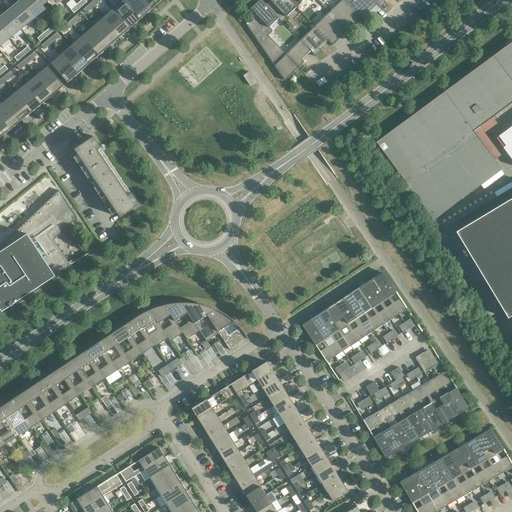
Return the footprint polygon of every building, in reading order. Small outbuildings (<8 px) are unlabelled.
[(47,2),(44,0),(24,0),(20,3),(19,2),(33,19),(45,9),(44,8),(44,9),(42,6),(47,2)] [(152,10),(143,0),(127,0),(126,1),(141,19),(152,10)] [(143,0),(152,10),(162,0),(143,0)] [(259,18),(255,22),(268,36),(273,31),(270,27),(279,19),(282,22),(260,0),(259,0),(250,9),(259,18)] [(296,8),(288,0),(269,0),(273,4),(269,8),(261,0),(260,0),(282,22),(296,8)] [(365,21),(344,0),(341,0),(329,13),(349,33),(355,28),(353,25),(361,17),(365,21)] [(381,8),(372,0),(344,0),(365,21),(371,15),(369,13),(377,5),(380,9),(381,8)] [(372,0),(381,8),(386,3),(384,0),(372,0)] [(141,19),(126,1),(115,10),(131,28),(141,19)] [(33,19),(19,2),(13,6),(14,7),(15,8),(9,13),(7,11),(7,12),(21,29),(33,19)] [(94,7),(90,3),(84,8),(88,12),(94,7)] [(80,8),(77,4),(71,10),(74,13),(80,8)] [(131,28),(115,10),(105,20),(120,37),(131,28)] [(21,29),(7,12),(2,16),(3,16),(3,17),(0,20),(0,26),(10,38),(12,36),(15,39),(23,33),(20,30),(21,29)] [(349,33),(329,13),(315,26),(333,45),(338,39),(336,37),(344,29),(349,34),(349,33)] [(79,20),(76,16),(70,21),(73,25),(79,20)] [(286,54),(268,36),(255,22),(251,18),(246,24),(285,81),(304,62),(302,59),(310,51),(316,57),(316,56),(300,40),(286,54)] [(120,37),(105,20),(94,29),(110,46),(120,37)] [(73,25),(70,21),(63,26),(67,30),(73,25)] [(10,38),(0,26),(0,46),(1,45),(4,48),(11,42),(9,39),(10,38)] [(333,45),(315,26),(300,40),(316,56),(322,51),(319,49),(328,40),(332,45),(333,45)] [(54,31),(51,27),(44,33),(47,36),(54,31)] [(110,46),(94,29),(84,38),(99,55),(110,46)] [(47,36),(44,33),(37,38),(40,42),(47,36)] [(58,38),(55,34),(49,39),(52,43),(58,38)] [(99,55),(84,38),(74,47),(89,64),(99,55)] [(52,43),(49,39),(43,44),(46,48),(52,43)] [(511,41),(376,142),(433,220),(502,170),(491,155),(488,158),(485,153),(488,151),(474,131),(483,124),(476,114),(484,108),(492,118),(511,102),(511,41)] [(31,50),(28,46),(21,52),(24,56),(31,50)] [(89,64),(74,47),(63,56),(79,73),(89,64)] [(24,56),(21,52),(14,57),(17,61),(24,56)] [(33,59),(30,55),(24,60),(27,64),(33,59)] [(79,73),(63,56),(52,65),(68,83),(79,73)] [(27,64),(24,60),(18,65),(21,69),(27,64)] [(64,86),(49,68),(38,77),(53,95),(64,86)] [(12,76),(9,72),(3,77),(6,81),(12,76)] [(256,82),(249,72),(244,76),(251,86),(256,82)] [(53,95),(38,77),(27,86),(42,104),(53,95)] [(42,104),(27,86),(17,95),(31,113),(42,104)] [(31,113),(17,95),(6,103),(21,121),(31,113)] [(21,121),(6,103),(0,108),(0,117),(10,130),(21,121)] [(0,138),(10,130),(0,117),(0,138)] [(511,126),(498,137),(505,146),(502,147),(511,160),(511,126)] [(94,137),(74,150),(120,218),(139,205),(132,193),(131,194),(100,148),(101,148),(94,137)] [(77,218),(59,190),(0,246),(0,308),(0,309),(2,312),(10,306),(11,307),(13,305),(55,276),(54,275),(70,265),(54,240),(77,218)] [(511,198),(456,232),(508,318),(511,315),(511,198)] [(397,293),(384,273),(376,279),(389,299),(392,304),(399,314),(407,309),(401,298),(394,302),(391,297),(397,293)] [(389,299),(376,279),(368,284),(381,304),(384,309),(391,319),(399,314),(392,304),(386,308),(383,303),(389,299)] [(381,304),(368,284),(360,289),(373,309),(376,314),(383,325),(391,319),(384,309),(378,313),(375,308),(381,304)] [(373,309),(360,289),(352,294),(365,315),(368,320),(375,330),(383,325),(376,314),(370,318),(367,313),(373,309)] [(365,315),(352,294),(343,300),(367,335),(375,330),(368,320),(362,324),(359,319),(365,315)] [(367,335),(343,300),(335,305),(349,325),(355,321),(358,326),(352,330),(359,341),(367,335)] [(195,323),(181,303),(177,303),(173,304),(169,304),(165,305),(175,321),(184,316),(188,323),(180,328),(187,339),(199,331),(206,342),(207,341),(199,330),(195,323)] [(183,303),(181,303),(195,323),(203,318),(208,325),(199,330),(207,341),(219,333),(230,350),(200,305),(197,304),(192,303),(191,303),(187,303),(183,303)] [(187,339),(180,328),(175,321),(165,305),(161,306),(157,307),(154,309),(150,310),(159,323),(167,318),(172,325),(163,330),(171,341),(183,333),(187,339)] [(204,305),(200,305),(230,350),(248,339),(249,338),(246,335),(244,332),(242,329),(240,327),(229,335),(224,328),(234,321),(232,319),(230,318),(229,317),(226,315),(223,313),(220,311),(218,311),(215,309),(210,307),(207,306),(205,306),(204,305)] [(349,325),(335,305),(327,310),(341,331),(347,327),(350,332),(344,336),(351,346),(359,341),(352,330),(349,325)] [(171,341),(163,330),(159,323),(150,310),(147,312),(143,313),(140,315),(137,317),(144,328),(152,323),(157,330),(149,335),(156,346),(168,338),(170,341),(171,341)] [(351,346),(344,336),(341,331),(327,310),(319,316),(333,336),(339,332),(342,337),(336,341),(343,351),(351,346)] [(343,351),(336,341),(333,336),(319,316),(311,321),(325,341),(331,337),(334,342),(328,346),(335,357),(343,351)] [(156,346),(149,335),(144,328),(137,317),(124,325),(131,336),(139,330),(145,340),(137,345),(143,354),(155,346),(156,346)] [(335,357),(328,346),(325,341),(311,321),(303,326),(316,347),(323,343),(326,348),(320,352),(327,362),(335,357)] [(143,354),(137,345),(131,336),(124,325),(112,334),(118,344),(127,338),(133,348),(125,353),(130,362),(143,354)] [(130,362),(125,353),(118,344),(112,334),(99,342),(106,352),(114,347),(120,356),(112,362),(118,370),(130,362)] [(203,344),(206,349),(212,345),(208,340),(203,344)] [(118,370),(112,362),(106,352),(99,342),(87,350),(93,360),(102,355),(108,365),(100,370),(105,378),(118,370)] [(105,378),(100,370),(93,360),(87,350),(74,359),(81,369),(89,363),(95,373),(87,378),(93,387),(105,378)] [(172,362),(176,368),(182,363),(178,358),(172,362)] [(93,387),(87,378),(81,369),(74,359),(62,367),(68,377),(77,372),(83,381),(75,387),(80,395),(93,387)] [(360,360),(352,366),(358,374),(366,369),(360,360)] [(267,362),(231,384),(236,394),(258,380),(257,380),(273,371),(267,362)] [(348,368),(344,371),(350,379),(358,374),(352,366),(348,368)] [(80,395),(75,387),(68,377),(62,367),(49,375),(56,385),(64,380),(70,389),(62,395),(68,403),(80,395)] [(158,371),(162,377),(168,372),(165,367),(158,371)] [(400,378),(404,376),(399,367),(391,372),(396,381),(400,378)] [(278,379),(273,371),(257,380),(258,380),(263,389),(278,379)] [(453,381),(446,371),(438,376),(444,386),(447,392),(460,412),(468,407),(456,386),(449,390),(446,385),(453,381)] [(68,403),(62,395),(56,385),(49,375),(37,383),(43,394),(52,388),(58,398),(50,403),(55,412),(68,403)] [(444,386),(438,376),(429,381),(436,391),(439,397),(451,417),(460,412),(447,392),(441,395),(438,390),(444,386)] [(149,388),(153,385),(149,379),(145,381),(149,388)] [(283,388),(278,379),(263,389),(268,397),(283,388)] [(436,391),(429,381),(421,386),(428,396),(431,401),(443,422),(451,417),(439,397),(433,400),(430,395),(436,391)] [(375,393),(379,390),(374,382),(366,387),(371,396),(375,393)] [(55,412),(50,403),(43,394),(37,383),(24,392),(31,402),(39,396),(45,406),(37,411),(43,420),(55,412)] [(234,395),(228,386),(192,409),(197,418),(212,408),(213,408),(234,395)] [(428,396),(421,386),(413,391),(419,401),(422,406),(435,427),(443,422),(431,401),(425,405),(422,400),(428,396)] [(289,397),(283,388),(268,397),(274,406),(289,397)] [(120,400),(125,397),(122,391),(117,395),(120,400)] [(419,401),(413,391),(405,395),(427,432),(435,427),(422,406),(416,410),(413,405),(419,401)] [(43,420),(37,411),(31,402),(24,392),(12,400),(18,410),(27,405),(33,414),(25,420),(30,428),(43,420)] [(427,432),(405,395),(396,400),(403,411),(409,407),(412,413),(406,416),(418,437),(427,432)] [(294,405),(289,397),(274,406),(279,415),(294,405)] [(107,407),(111,404),(107,398),(103,401),(107,407)] [(30,428),(25,420),(18,410),(12,400),(0,407),(0,409),(6,418),(14,413),(20,423),(12,428),(18,437),(30,428)] [(403,411),(396,400),(388,405),(395,416),(401,412),(404,417),(398,421),(410,442),(418,437),(406,416),(403,411)] [(300,414),(294,405),(279,415),(284,423),(300,414)] [(410,442),(398,421),(395,416),(388,405),(380,410),(386,421),(392,417),(395,422),(389,426),(402,447),(410,442)] [(212,408),(197,418),(203,426),(218,417),(213,408),(212,408)] [(18,437),(12,428),(6,418),(0,409),(0,422),(2,421),(8,431),(0,436),(5,445),(18,437)] [(402,447),(389,426),(386,421),(380,410),(372,415),(378,426),(384,422),(387,427),(381,431),(394,452),(402,447)] [(76,416),(79,420),(84,417),(81,412),(76,416)] [(305,423),(300,414),(284,423),(290,432),(305,423)] [(394,452),(381,431),(378,426),(372,415),(363,420),(369,431),(376,427),(379,432),(372,436),(385,457),(394,452)] [(223,425),(218,417),(203,426),(208,435),(223,425)] [(310,431),(305,423),(290,432),(295,441),(310,431)] [(70,432),(74,429),(71,424),(66,427),(70,432)] [(229,434),(223,425),(208,435),(213,444),(229,434)] [(51,431),(55,437),(59,434),(55,428),(51,431)] [(505,450),(492,429),(484,435),(496,455),(499,461),(505,471),(511,467),(511,462),(508,455),(501,459),(498,454),(505,450)] [(316,440),(310,431),(295,441),(301,449),(316,440)] [(234,443),(229,434),(213,444),(219,452),(234,443)] [(496,455),(484,435),(475,439),(488,460),(491,465),(497,476),(505,471),(499,461),(493,464),(490,459),(496,455)] [(488,460),(475,439),(467,444),(479,465),(483,470),(489,481),(497,476),(491,465),(485,469),(482,464),(488,460)] [(321,449),(316,440),(301,449),(306,458),(321,449)] [(239,451),(234,443),(219,452),(224,461),(239,451)] [(479,465),(467,444),(459,449),(471,470),(474,475),(481,486),(489,481),(483,470),(476,474),(473,469),(479,465)] [(130,466),(120,472),(126,482),(145,470),(144,470),(165,457),(159,448),(139,460),(139,461),(143,466),(133,472),(130,467),(130,466)] [(327,457),(321,449),(306,458),(311,467),(327,457)] [(471,470),(459,449),(451,454),(463,475),(466,480),(472,491),(481,486),(474,475),(468,479),(465,474),(471,470)] [(23,458),(29,454),(26,450),(20,454),(23,458)] [(245,460),(239,451),(224,461),(230,469),(245,460)] [(463,475),(451,454),(442,459),(464,496),(472,491),(466,480),(460,484),(457,478),(463,475)] [(170,465),(165,457),(144,470),(145,470),(150,478),(170,465)] [(332,466),(327,457),(311,467),(317,475),(332,466)] [(464,496),(442,459),(434,464),(446,485),(452,481),(455,486),(449,490),(456,500),(464,496)] [(250,469),(245,460),(230,469),(235,478),(250,469)] [(446,485),(434,464),(426,469),(438,489),(444,486),(447,491),(441,495),(447,505),(456,500),(449,490),(446,485)] [(176,474),(170,465),(150,478),(155,487),(176,474)] [(337,475),(332,466),(317,475),(322,484),(337,475)] [(256,477),(250,469),(235,478),(240,487),(256,477)] [(447,505),(441,495),(438,489),(426,469),(418,473),(430,494),(436,491),(439,496),(433,500),(439,510),(447,505)] [(9,476),(13,482),(17,480),(13,473),(9,476)] [(436,511),(439,510),(433,500),(430,494),(418,473),(409,478),(422,499),(428,496),(431,501),(425,504),(429,511),(436,511)] [(181,483),(176,474),(155,487),(161,496),(181,483)] [(116,475),(77,499),(82,508),(103,496),(122,484),(116,475)] [(343,483),(337,475),(322,484),(327,493),(343,483)] [(261,486),(256,477),(240,487),(246,495),(261,486)] [(429,511),(425,504),(422,499),(409,478),(401,483),(413,504),(419,501),(422,506),(416,509),(417,511),(429,511)] [(186,491),(181,483),(161,496),(166,504),(186,491)] [(348,492),(343,483),(327,493),(333,502),(348,492)] [(266,495),(261,486),(246,495),(251,504),(266,495)] [(172,511),(192,500),(186,491),(166,504),(170,511),(172,511)] [(271,492),(266,495),(251,504),(255,511),(257,511),(272,503),(277,500),(271,492)] [(103,496),(82,508),(84,511),(95,511),(108,504),(103,496)] [(192,511),(197,509),(192,500),(172,511),(192,511)] [(277,511),(272,503),(257,511),(277,511)]
